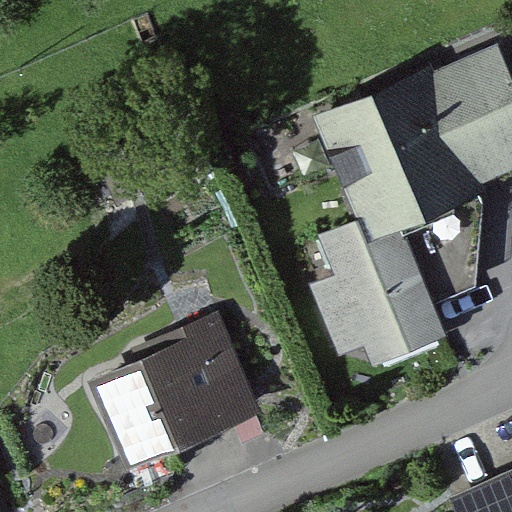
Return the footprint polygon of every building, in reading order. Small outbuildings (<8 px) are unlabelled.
[(511,100),(493,53),(332,116),(371,217),(511,161),(511,100)] [(142,139),(98,157),(118,204),(161,185),(142,139)] [(397,219),(315,254),(365,370),(447,335),(397,219)] [(259,415),(216,321),(96,376),(139,469),(211,437),(259,415)] [(511,511),(511,474),(482,487),(451,499),(456,511),(511,511)]
